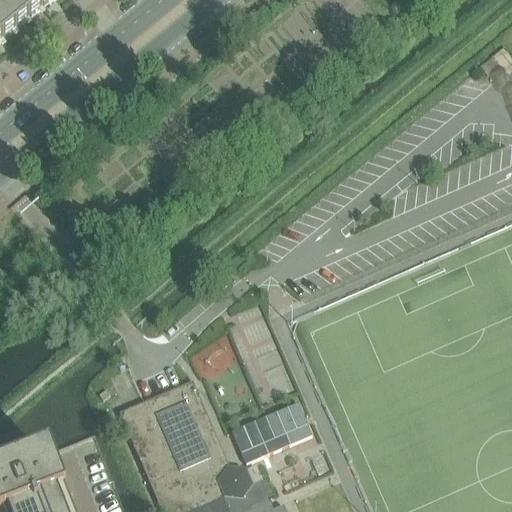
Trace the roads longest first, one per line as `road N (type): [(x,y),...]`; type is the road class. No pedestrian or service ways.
road 1 (secondary): [(0,164),(209,0)]
road 2 (secondary): [(155,0),(0,126)]
